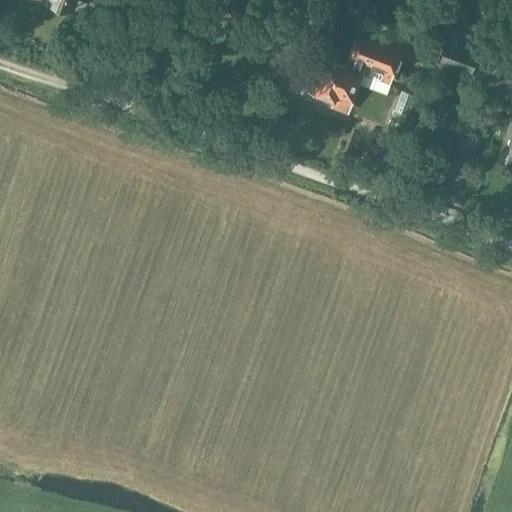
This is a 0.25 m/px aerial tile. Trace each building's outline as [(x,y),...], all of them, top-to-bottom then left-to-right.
[(44,0),(72,10),(76,0),(44,0)] [(240,0),(208,0),(204,13),(231,23),(240,0)] [(320,57),(315,72),(308,90),(334,100),(331,107),(348,113),(365,66),(397,78),(409,47),(360,29),(346,67),(320,57)] [(439,66),(471,77),(481,56),(447,43),(439,66)] [(428,122),(452,131),(461,105),(437,97),(428,122)] [(511,122),(511,123),(500,151),(505,162),(511,159),(511,122)]
